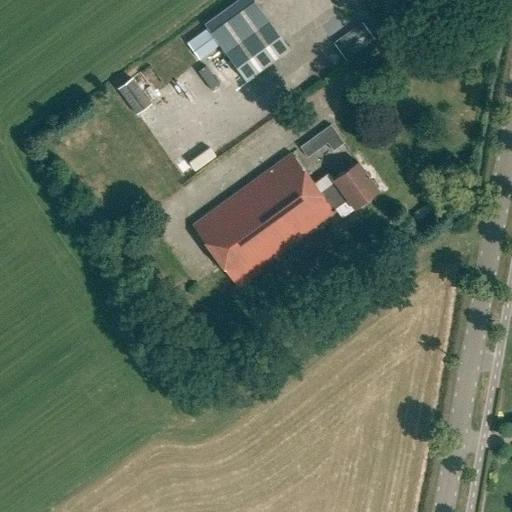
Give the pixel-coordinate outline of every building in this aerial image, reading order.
[(227,55),(246,82),(290,50),(253,0),(239,0),(216,17),(224,28),(215,35),(228,54),(227,55)] [(382,0),(392,13),(406,2),(404,0),(382,0)] [(376,43),(364,26),(336,46),(348,63),(376,43)] [(213,38),(194,52),(200,60),(219,46),(213,38)] [(148,103),(130,78),(116,88),(134,113),(148,103)] [(193,225),(239,289),(261,273),(259,269),(345,199),(353,211),(381,190),(357,162),(331,181),(335,186),(323,195),(291,154),(193,225)]
